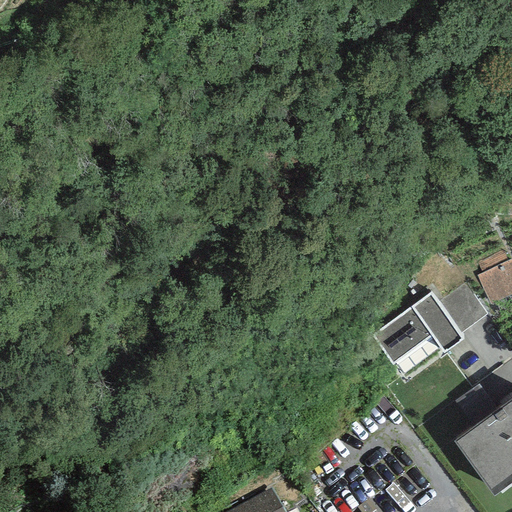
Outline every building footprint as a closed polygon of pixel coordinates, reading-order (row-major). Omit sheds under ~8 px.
[(476,260),(494,299),(511,290),(511,250),(509,244),(476,260)] [(466,282),(439,301),(461,331),(487,312),(466,282)] [(431,290),(372,333),(402,375),(440,347),(443,350),(463,335),(461,331),(439,301),(431,290)] [(511,395),(454,438),(493,492),(511,478),(511,395)] [(282,511),(272,492),(233,511),(282,511)]
